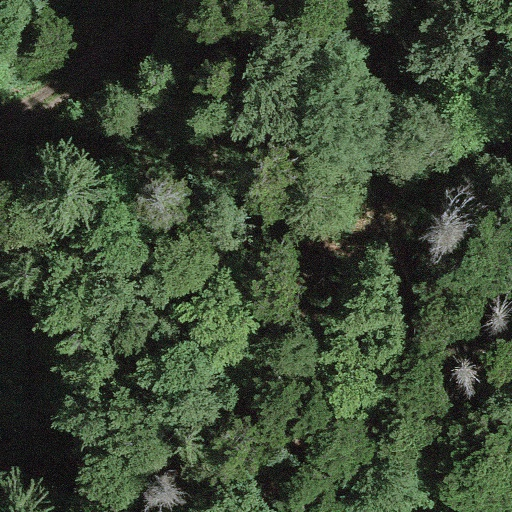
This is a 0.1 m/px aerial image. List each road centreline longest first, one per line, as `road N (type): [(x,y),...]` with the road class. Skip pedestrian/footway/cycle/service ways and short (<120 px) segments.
road 1 (track): [(154,9),(216,191),(241,399),(244,511)]
road 2 (track): [(0,117),(168,0)]
